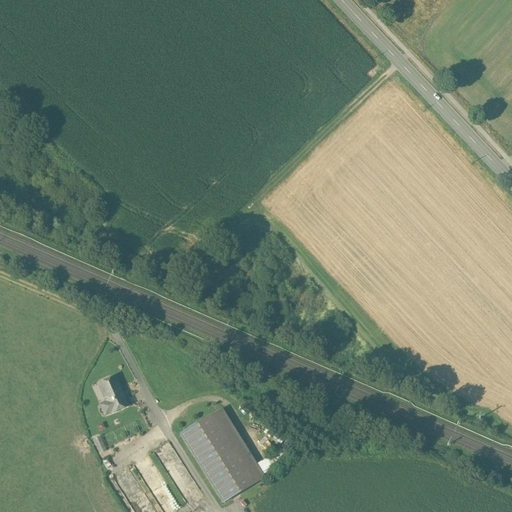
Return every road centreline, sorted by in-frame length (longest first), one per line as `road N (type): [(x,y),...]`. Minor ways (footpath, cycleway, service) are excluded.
road 1 (primary): [(511,178),(342,0)]
road 2 (residential): [(217,511),(109,325)]
